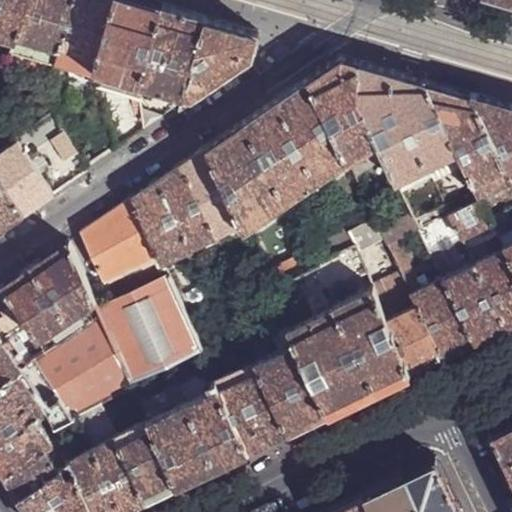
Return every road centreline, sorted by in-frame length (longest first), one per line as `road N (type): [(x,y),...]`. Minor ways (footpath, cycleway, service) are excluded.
road 1 (residential): [(398,2),(364,13),(0,256)]
road 2 (secondary): [(221,511),(446,408)]
